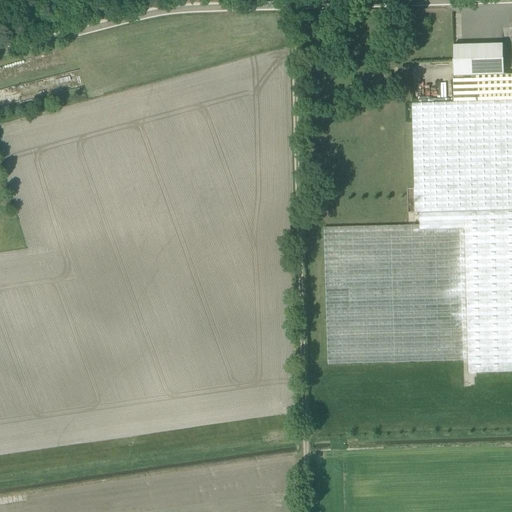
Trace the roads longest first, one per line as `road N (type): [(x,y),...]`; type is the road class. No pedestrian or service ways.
road 1 (track): [(310,511),(291,2)]
road 2 (unclassified): [(0,51),(194,5),(375,0)]
